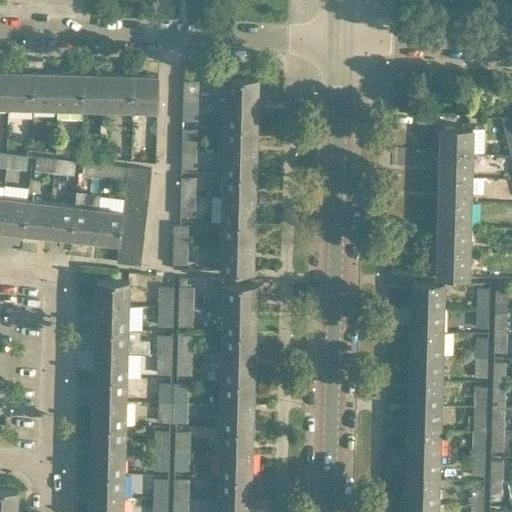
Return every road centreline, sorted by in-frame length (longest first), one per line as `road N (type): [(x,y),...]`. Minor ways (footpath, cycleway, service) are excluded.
road 1 (tertiary): [(329,511),(342,47)]
road 2 (residential): [(342,47),(50,32)]
road 3 (residential): [(66,263),(51,459)]
road 4 (residential): [(342,47),(511,47)]
